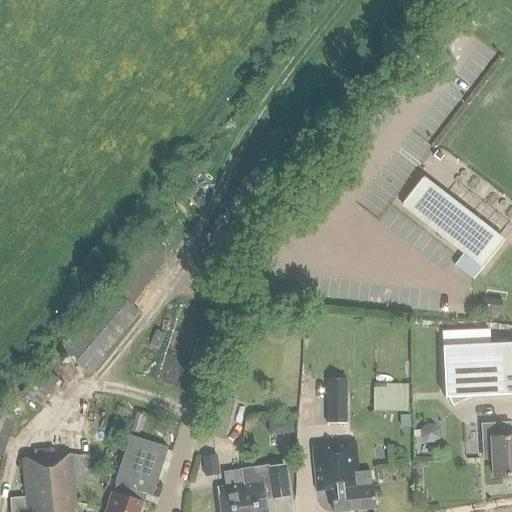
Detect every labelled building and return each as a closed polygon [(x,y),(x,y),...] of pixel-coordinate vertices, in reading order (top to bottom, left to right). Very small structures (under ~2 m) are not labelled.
[(403,205),(396,215),(475,277),(482,267),(483,268),(505,241),(504,240),(501,243),(448,201),(446,203),(435,194),(436,192),(422,181),(424,178),(423,177),(402,204),(403,205)] [(106,283),(124,300),(165,256),(147,239),(106,283)] [(61,351),(87,373),(138,313),(113,291),(61,351)] [(482,299),(480,311),(500,313),(502,301),(482,299)] [(442,332),(444,399),(511,395),(511,345),(490,346),(489,330),(442,332)] [(270,380),(299,381),(301,333),(272,332),(270,380)] [(348,376),(382,376),(382,364),(348,364),(348,376)] [(346,424),(346,380),(326,380),(326,424),(346,424)] [(373,412),(408,414),(409,384),(374,384),(373,412)] [(214,415),(213,414),(207,436),(223,441),(234,399),(219,395),(214,415)] [(0,454),(2,455),(13,418),(0,413),(0,454)] [(106,439),(119,444),(127,425),(113,419),(106,439)] [(491,454),(493,479),(511,477),(511,438),(509,439),(509,423),(481,425),(482,454),(491,454)] [(104,511),(138,511),(142,503),(144,504),(146,495),(151,496),(166,448),(128,436),(113,484),(115,485),(113,494),(110,493),(104,511)] [(345,511),(373,509),(370,472),(358,473),(355,443),(313,447),(317,493),(331,491),(333,511),(345,511)] [(74,511),(69,455),(21,460),(25,499),(10,501),(10,511),(74,511)] [(203,457),(205,477),(218,475),(215,456),(203,457)] [(247,482),(249,491),(243,492),(245,511),(266,511),(264,497),(272,496),(273,499),(288,497),(284,465),(269,467),(269,465),(241,469),(241,472),(242,483),(247,482)] [(241,472),(240,472),(224,475),(226,487),(217,488),(220,511),(245,511),(243,492),(249,491),(247,482),(242,483),(241,472)]
